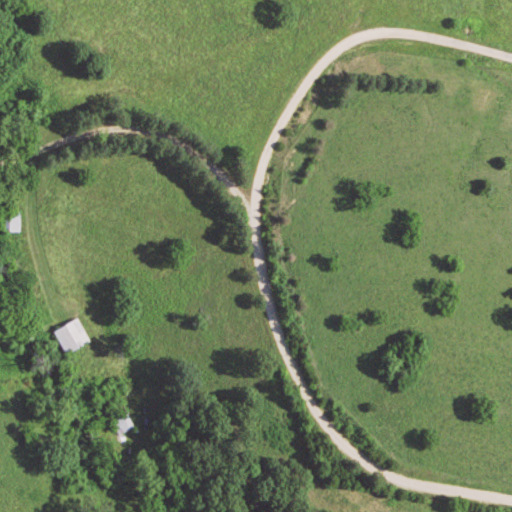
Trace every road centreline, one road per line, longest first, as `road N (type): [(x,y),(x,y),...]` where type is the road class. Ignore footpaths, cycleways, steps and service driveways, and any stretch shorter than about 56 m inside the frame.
road 1 (residential): [(0,155),(132,124),(198,149),(244,194),(260,233),(283,354),(330,434),(378,478),(511,506)]
road 2 (residential): [(351,40),(409,31),(511,53)]
